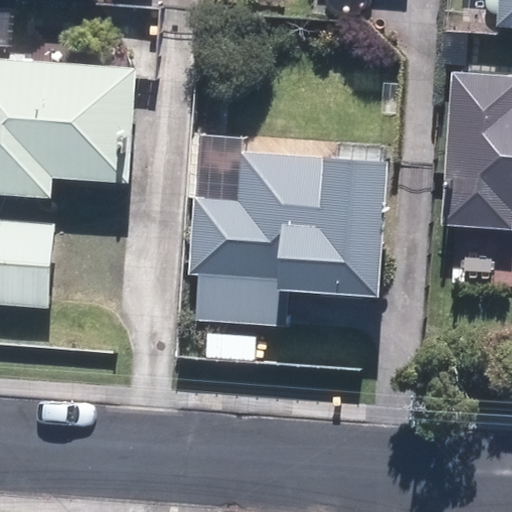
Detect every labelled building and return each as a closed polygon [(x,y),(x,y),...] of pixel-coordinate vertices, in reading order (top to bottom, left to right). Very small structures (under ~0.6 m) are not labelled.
[(511,0),(501,0),(500,23),(511,23),(511,0)] [(140,66),(0,56),(0,192),(55,197),(56,174),(132,179),(140,66)] [(511,73),(455,70),(445,220),(511,224),(511,73)] [(204,272),(200,317),(289,323),(292,286),(385,293),(394,161),(244,150),(244,143),(202,140),(192,272),(204,272)] [(53,222),(0,218),(0,300),(48,303),(53,222)]
